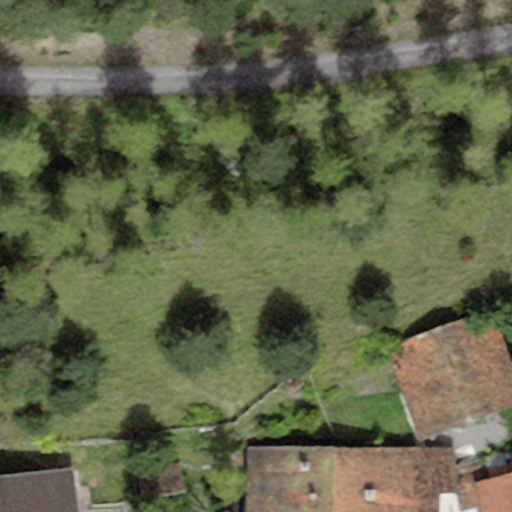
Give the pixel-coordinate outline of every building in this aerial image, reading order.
[(417,435),(511,401),(511,363),(510,364),(491,314),(382,349),(417,435)] [(332,511),(334,446),(247,446),(245,511),(332,511)] [(334,446),(332,511),(436,511),(438,491),(449,489),(450,446),(334,446)] [(511,511),(511,450),(456,464),(460,509),(476,506),(477,511),(511,511)] [(183,491),(179,462),(136,467),(139,496),(183,491)] [(78,511),(74,470),(0,478),(0,511),(78,511)]
